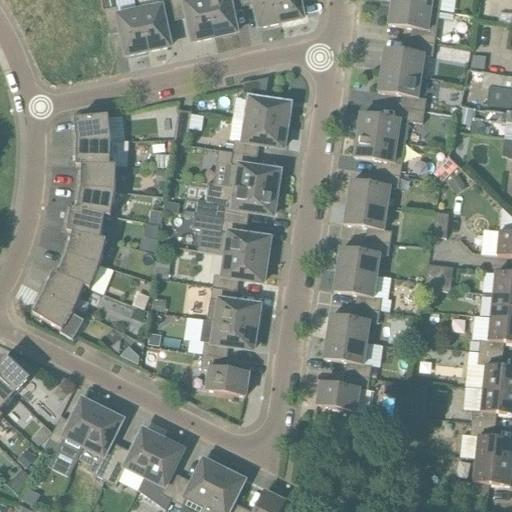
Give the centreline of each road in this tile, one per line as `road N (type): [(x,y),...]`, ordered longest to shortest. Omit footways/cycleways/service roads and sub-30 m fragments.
road 1 (residential): [(331,49),(273,429),(262,442),(229,441),(0,327)]
road 2 (residential): [(34,109),(331,49)]
road 3 (residential): [(0,290),(30,201),(34,109)]
